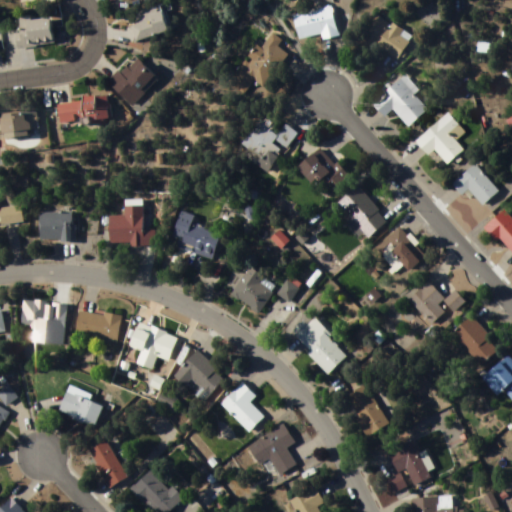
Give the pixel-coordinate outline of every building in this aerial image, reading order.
[(324,2),(330,30),(293,38),(286,11),(324,2)] [(139,25),(129,28),(133,43),(169,34),(162,7),(136,13),(139,25)] [(370,10),(385,21),(387,18),(406,32),(390,55),(355,31),(370,10)] [(51,19),(31,21),(30,18),(17,19),(21,50),(55,46),(51,19)] [(221,75),(236,88),(247,74),(257,82),(283,50),(272,42),(277,36),(267,28),(256,42),(251,38),(221,75)] [(108,84),(132,108),(159,81),(135,57),(108,84)] [(380,114),(367,100),(400,70),(414,85),(407,91),(421,105),(404,121),(389,106),(380,114)] [(60,126),(110,121),(109,99),(58,103),(60,126)] [(511,146),(507,139),(511,136),(499,116),(511,107),(511,146)] [(442,161),(457,147),(449,137),(459,128),(442,109),(409,138),(423,153),(429,147),(442,161)] [(3,140),(30,138),(30,132),(40,132),(38,113),(1,116),(3,140)] [(291,129),(275,150),(272,148),(263,160),(235,139),(251,118),(254,118),(256,118),(258,119),(260,115),(266,119),(268,123),(267,124),(265,125),(264,126),(271,132),(279,121),(291,129)] [(313,143),(328,160),(331,157),(344,172),(317,195),(290,163),(313,143)] [(463,187),(456,192),(445,179),(469,159),(493,187),(476,202),(463,187)] [(358,229),(353,232),(339,216),(343,212),(331,198),(352,181),(383,218),(363,235),(358,229)] [(494,232),(511,251),(511,250),(511,221),(510,219),(511,217),(499,203),(478,222),(490,236),(494,232)] [(110,246),(156,246),(156,231),(144,231),(143,205),(126,205),(126,217),(110,217),(110,246)] [(0,225),(24,223),(22,207),(0,209),(0,225)] [(40,213),(40,243),(74,243),(74,213),(40,213)] [(194,224),(196,217),(181,213),(174,238),(180,240),(173,263),(182,265),(186,252),(213,260),(222,232),(194,224)] [(394,222),(370,244),(391,267),(397,262),(403,268),(421,251),(394,222)] [(232,298),(261,314),(275,286),(247,271),(232,298)] [(422,275),(439,294),(432,300),(438,307),(424,320),(401,295),(422,275)] [(300,292),(291,282),(278,293),(287,303),(300,292)] [(368,283),(375,291),(367,298),(360,290),(368,283)] [(449,285),(437,296),(447,308),(459,297),(449,285)] [(66,310),(23,309),(22,333),(65,335),(66,310)] [(465,311),(487,336),(484,339),(491,346),(473,361),(444,329),(465,311)] [(76,335),(118,342),(121,318),(80,312),(76,335)] [(349,357),(315,320),(307,326),(304,323),(291,335),(329,375),(349,357)] [(177,336),(136,325),(129,350),(170,361),(177,336)] [(511,361),(502,350),(475,374),(491,392),(497,386),(510,401),(511,399),(511,361)] [(208,399),(226,378),(198,353),(180,373),(208,399)] [(251,404),(257,398),(243,384),(221,405),(249,434),(265,419),(251,404)] [(0,399),(8,406),(17,395),(6,387),(0,393),(0,399)] [(84,399),(86,395),(69,387),(58,413),(94,429),(103,407),(84,399)] [(344,399),(367,438),(389,426),(366,387),(344,399)] [(0,428),(9,415),(0,408),(0,428)] [(270,461),(279,477),(297,467),(287,449),(295,444),(285,427),(248,447),(259,467),(270,461)] [(109,489),(127,479),(108,442),(89,451),(109,489)] [(430,480),(427,473),(433,471),(428,459),(421,461),(413,443),(388,453),(397,475),(406,471),(413,487),(430,480)] [(131,491),(149,511),(152,511),(156,509),(158,511),(170,511),(184,500),(172,487),(168,491),(151,472),(131,491)] [(407,487),(400,476),(387,483),(394,495),(407,487)]
